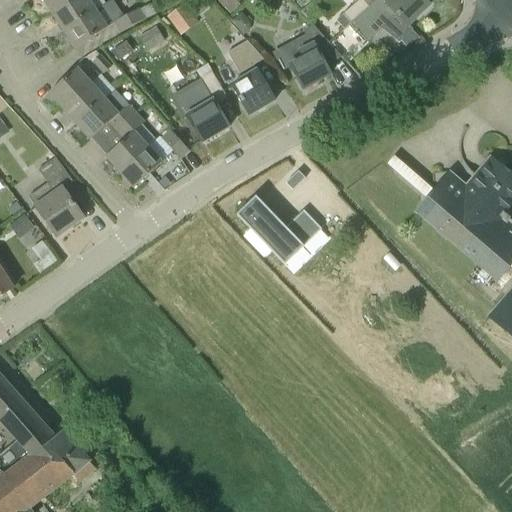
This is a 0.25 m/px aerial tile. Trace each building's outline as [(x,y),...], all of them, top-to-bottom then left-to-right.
[(42,0),(53,15),(75,0),(42,0)] [(64,32),(96,11),(88,0),(75,0),(53,15),(64,32)] [(107,0),(104,2),(111,16),(123,10),(118,0),(107,0)] [(188,0),(186,2),(196,15),(211,3),(209,0),(188,0)] [(234,0),(217,0),(231,15),(240,6),(234,0)] [(349,25),(350,26),(378,0),(357,0),(354,4),(335,21),(343,30),(349,25)] [(382,0),(378,0),(350,26),(367,42),(387,23),(405,24),(408,27),(430,6),(423,0),(392,0),(387,5),(382,0)] [(144,20),(155,14),(150,4),(138,10),(114,23),(120,33),(144,20)] [(187,4),(166,17),(179,36),(199,22),(187,4)] [(96,11),(64,32),(75,50),(107,29),(96,11)] [(252,24),(241,13),(231,22),(244,36),(251,30),(252,24)] [(412,31),(401,42),(406,48),(418,40),(412,31)] [(290,66),(297,78),(298,78),(304,90),(330,76),(325,66),(341,57),(324,39),(314,44),(310,35),(279,52),(277,57),(284,69),(290,66)] [(132,51),(125,41),(110,52),(117,62),(132,51)] [(232,86),(250,116),(275,101),(253,66),(263,60),(247,42),(226,54),(243,79),(232,86)] [(111,68),(99,56),(93,62),(104,74),(111,68)] [(227,98),(207,64),(202,67),(196,58),(181,66),(192,84),(205,105),(187,116),(203,144),(229,128),(215,105),(227,98)] [(48,94),(62,110),(91,84),(77,69),(48,94)] [(116,82),(119,86),(126,80),(123,76),(116,82)] [(62,110),(76,125),(105,100),(91,84),(62,110)] [(108,124),(116,133),(136,115),(114,90),(105,100),(76,125),(90,141),(108,124)] [(105,158),(119,173),(148,148),(134,133),(144,124),(136,115),(116,133),(124,141),(105,158)] [(0,138),(9,132),(0,119),(0,138)] [(171,131),(162,139),(180,160),(189,152),(171,131)] [(148,148),(119,173),(133,189),(162,163),(148,148)] [(36,208),(57,237),(83,219),(63,190),(73,183),(56,158),(38,171),(55,194),(36,208)] [(490,275),(495,280),(511,260),(511,248),(501,239),(511,226),(511,225),(508,222),(510,220),(503,214),(511,202),(511,178),(493,162),(463,198),(446,184),(419,215),(482,269),(477,275),(485,281),(490,275)] [(305,179),(298,172),(286,184),(292,191),(305,179)] [(166,177),(160,183),(166,189),(172,184),(166,177)] [(285,229),(255,198),(236,216),(284,266),(321,230),(303,212),(285,229)] [(13,217),(22,210),(15,200),(8,205),(7,211),(13,217)] [(34,228),(24,215),(10,226),(19,239),(34,228)] [(44,239),(37,244),(50,263),(57,258),(44,239)] [(0,297),(12,290),(0,270),(0,297)] [(511,338),(511,292),(489,319),(511,338)] [(0,457),(0,469),(6,477),(29,508),(70,476),(78,485),(96,470),(61,432),(54,439),(0,377),(0,419),(20,441),(0,457)] [(0,511),(24,511),(29,508),(6,477),(0,481),(0,511)]
